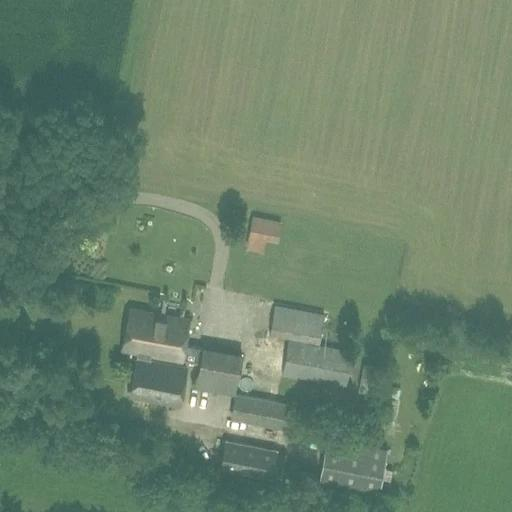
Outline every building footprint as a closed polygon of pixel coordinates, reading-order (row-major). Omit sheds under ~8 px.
[(252,217),(248,235),(278,241),(282,222),(252,217)] [(275,305),(269,334),(288,338),(282,373),(345,385),(352,351),(318,344),(324,314),(275,305)] [(157,338),(162,314),(129,308),(122,349),(137,352),(129,394),(178,403),(185,368),(148,361),(150,355),(158,356),(162,339),(157,338)] [(189,319),(162,314),(157,338),(162,339),(158,356),(199,364),(202,348),(184,345),(189,319)] [(202,347),(202,348),(199,364),(195,386),(234,394),(241,354),(202,347)] [(371,391),(376,367),(365,365),(360,388),(371,391)] [(258,382),(258,389),(283,391),(283,383),(258,382)] [(290,405),(260,399),(235,394),(230,418),(285,429),(290,405)] [(317,487),(378,499),(387,449),(326,438),(317,487)] [(225,441),(219,468),(271,478),(276,450),(225,441)]
